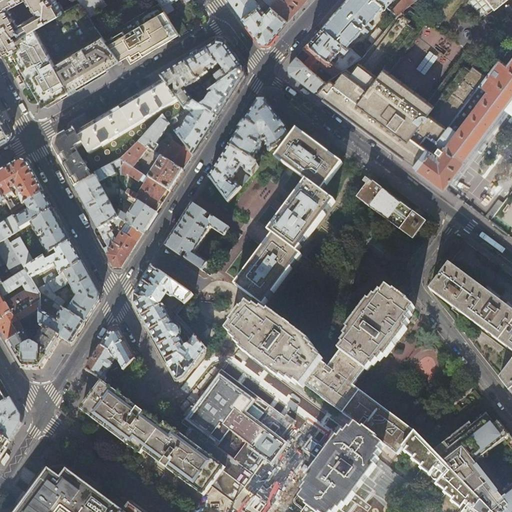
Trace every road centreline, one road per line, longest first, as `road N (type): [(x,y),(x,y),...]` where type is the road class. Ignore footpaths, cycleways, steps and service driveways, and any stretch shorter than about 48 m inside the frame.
road 1 (tertiary): [(263,70),(117,296)]
road 2 (residential): [(457,216),(263,70)]
road 3 (residential): [(457,216),(416,282),(511,405)]
road 4 (residential): [(32,140),(227,22)]
road 5 (residential): [(32,140),(117,296)]
road 6 (residential): [(41,417),(166,511)]
road 7 (tertiary): [(117,296),(41,417)]
